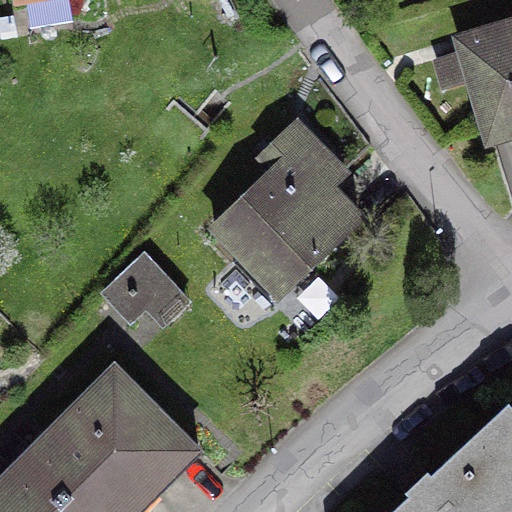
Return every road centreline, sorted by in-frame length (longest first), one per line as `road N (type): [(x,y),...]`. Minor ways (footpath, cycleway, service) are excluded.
road 1 (residential): [(307,0),(511,278)]
road 2 (residential): [(511,289),(279,511)]
